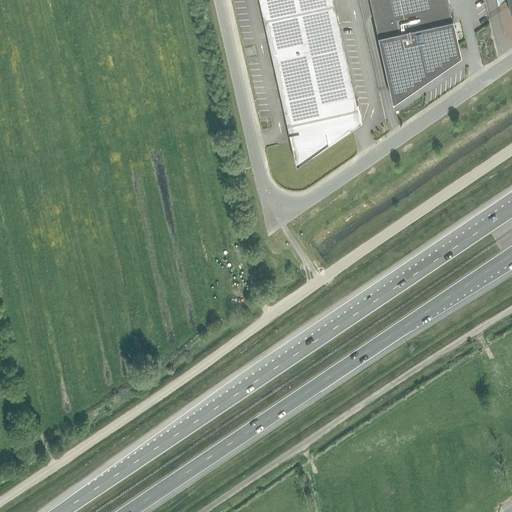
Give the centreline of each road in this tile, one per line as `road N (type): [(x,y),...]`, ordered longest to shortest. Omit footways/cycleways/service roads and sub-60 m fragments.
road 1 (unclassified): [(0,503),(511,149)]
road 2 (motorway): [(511,209),(61,511)]
road 3 (unclassified): [(220,0),(261,182),(285,205),(306,204),(511,62)]
road 4 (motorway): [(129,511),(511,255)]
road 5 (unclassified): [(203,511),(511,310)]
